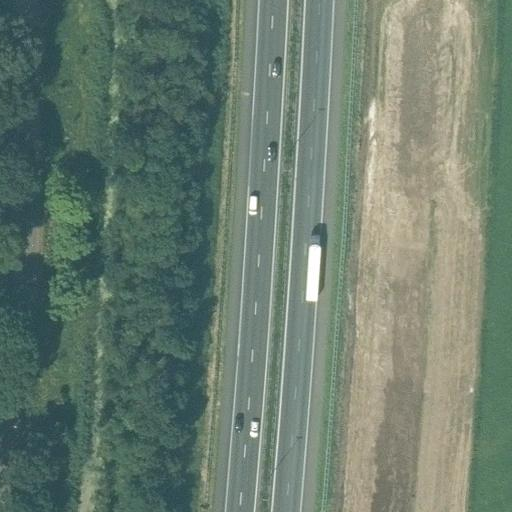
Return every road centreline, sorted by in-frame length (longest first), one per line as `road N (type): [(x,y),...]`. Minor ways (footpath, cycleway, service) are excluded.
road 1 (motorway): [(289,511),(322,0)]
road 2 (motorway): [(266,0),(233,511)]
road 3 (unclassified): [(0,461),(29,310),(24,0)]
